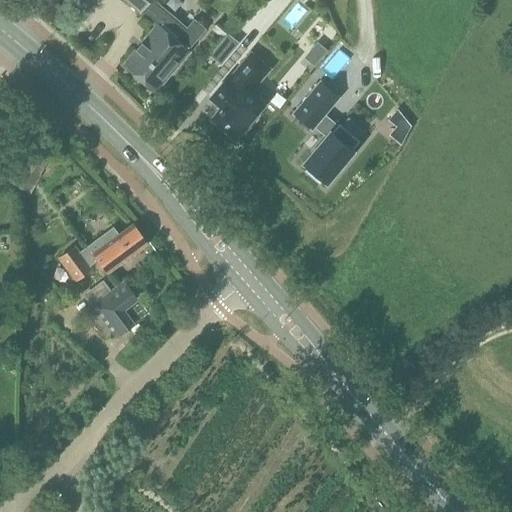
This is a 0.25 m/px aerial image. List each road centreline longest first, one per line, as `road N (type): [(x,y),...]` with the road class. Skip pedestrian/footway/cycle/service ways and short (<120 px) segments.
road 1 (secondary): [(247,276),(137,153),(12,39)]
road 2 (secondary): [(454,511),(247,276)]
road 3 (residential): [(74,511),(74,453),(247,276)]
